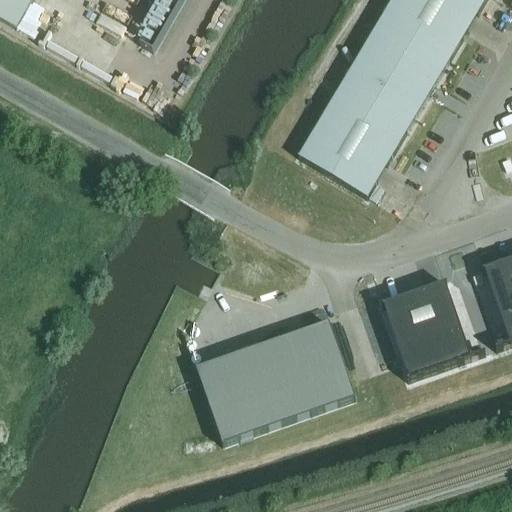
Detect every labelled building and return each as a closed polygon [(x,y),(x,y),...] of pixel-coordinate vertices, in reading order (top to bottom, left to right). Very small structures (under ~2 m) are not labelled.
[(0,0),(0,20),(22,32),(38,0),(0,0)] [(488,0),(395,0),(299,162),(367,203),(488,0)] [(23,30),(32,36),(43,16),(35,11),(23,30)] [(496,354),(496,355),(511,349),(511,265),(483,275),(483,277),(485,277),(507,341),(500,343),(503,351),(496,354)] [(448,289),(447,288),(382,311),(382,312),(384,311),(409,384),(408,385),(408,386),(486,359),(485,357),(478,360),(475,351),(468,354),(446,290),(448,289)] [(356,404),(329,328),(196,374),(223,451),(356,404)]
